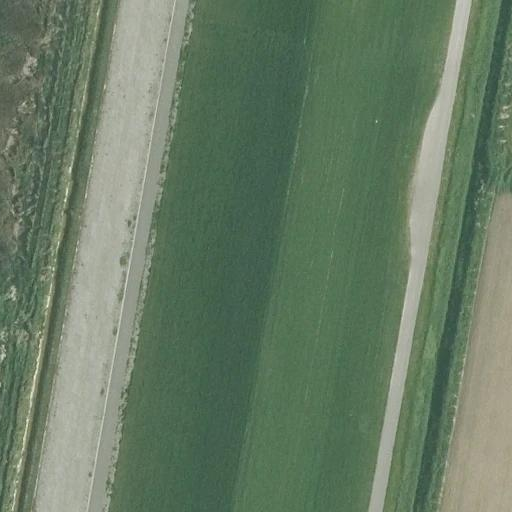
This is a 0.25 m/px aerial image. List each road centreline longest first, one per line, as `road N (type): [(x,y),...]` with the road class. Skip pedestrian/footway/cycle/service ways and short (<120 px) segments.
road 1 (track): [(373,511),(460,0)]
road 2 (track): [(198,0),(112,511)]
